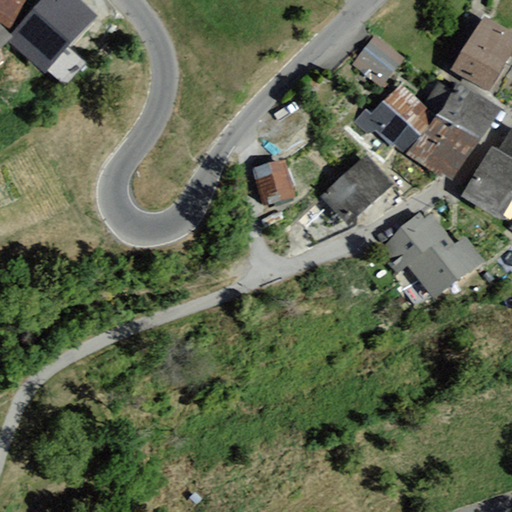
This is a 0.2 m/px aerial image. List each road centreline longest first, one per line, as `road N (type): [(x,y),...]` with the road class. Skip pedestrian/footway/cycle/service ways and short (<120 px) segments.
road 1 (unclassified): [(129,0),(149,26),(163,72),(154,117),(117,181),(123,216),(147,230),(175,224),(239,127)]
road 2 (residential): [(511,119),(458,181),(427,203),(269,274)]
road 3 (unclassified): [(239,127),(368,0)]
road 4 (residential): [(239,127),(251,156),(256,246),(269,274)]
